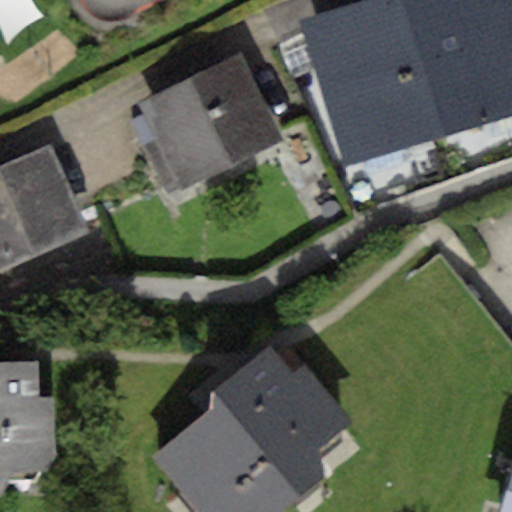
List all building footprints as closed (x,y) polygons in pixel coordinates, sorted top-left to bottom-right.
[(511,0),(415,0),(308,32),(352,182),(511,134),(511,0)] [(246,68),(140,113),(178,199),(283,153),(246,68)] [(55,153),(0,173),(0,281),(91,247),(55,153)] [(272,356),(148,463),(190,511),(297,511),(329,485),(319,473),(363,434),(312,376),(299,387),(272,356)] [(0,503),(3,503),(15,483),(55,470),(56,412),(40,410),(38,373),(0,371),(0,503)] [(511,511),(511,487),(503,511),(511,511)]
